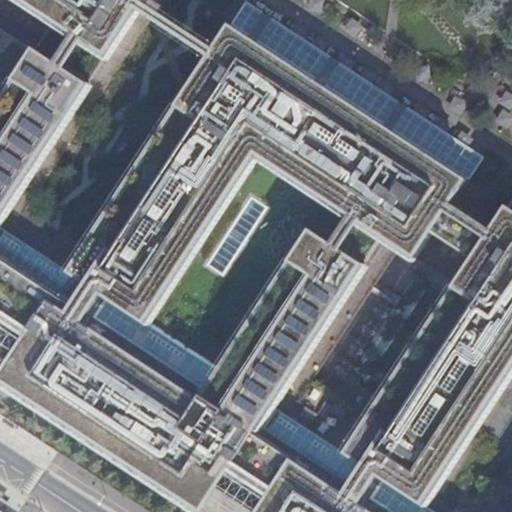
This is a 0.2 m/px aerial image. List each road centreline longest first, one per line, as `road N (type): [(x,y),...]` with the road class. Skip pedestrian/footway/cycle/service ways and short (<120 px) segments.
road 1 (unknown): [(0,322),(30,325),(48,308),(208,81)]
road 2 (unknown): [(121,21),(0,190)]
